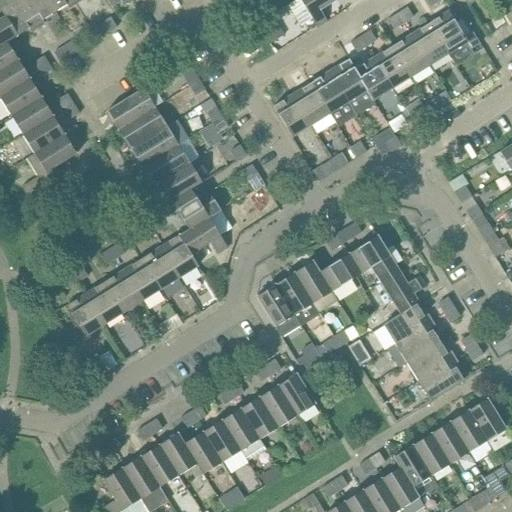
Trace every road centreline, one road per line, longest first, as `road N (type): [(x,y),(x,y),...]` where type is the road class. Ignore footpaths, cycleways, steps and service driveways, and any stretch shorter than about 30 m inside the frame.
road 1 (residential): [(321,211),(245,257),(233,313),(55,423),(0,415)]
road 2 (residential): [(243,84),(200,12),(76,88)]
road 3 (residential): [(511,320),(437,202),(408,195)]
road 4 (residential): [(243,84),(386,0)]
road 5 (residential): [(408,195),(434,129),(511,94)]
road 6 (residential): [(321,211),(243,84)]
